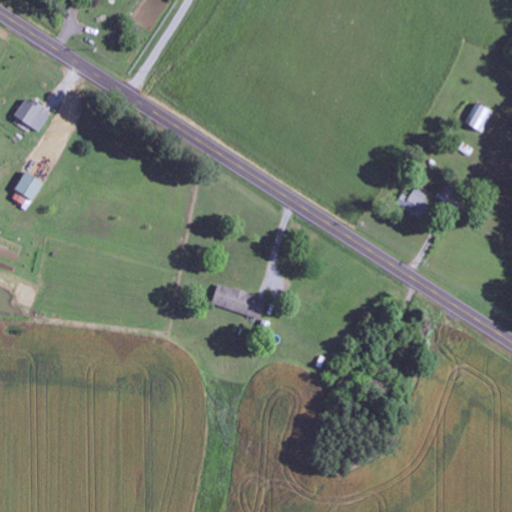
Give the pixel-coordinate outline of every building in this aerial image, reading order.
[(53,114),(26,100),(16,119),(43,133),(53,114)] [(485,132),(495,111),(478,103),(468,123),(485,132)] [(47,182),(25,172),(16,192),(38,202),(47,182)] [(429,197),(416,189),(410,198),(405,195),(398,205),(424,222),(434,206),(427,202),(429,197)] [(213,305),(263,320),(269,299),(219,285),(213,305)]
